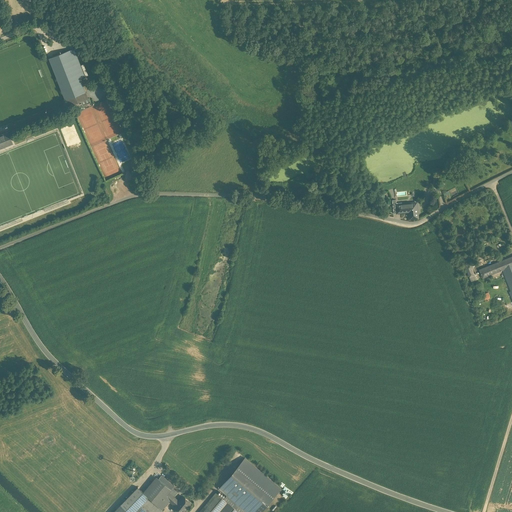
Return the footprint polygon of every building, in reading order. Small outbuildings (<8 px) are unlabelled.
[(85,76),(74,48),(69,50),(80,78),(85,76)] [(69,50),(49,58),(65,100),(67,106),(88,98),(86,92),(80,78),(69,50)] [(8,132),(0,135),(0,147),(12,143),(8,132)] [(416,203),(400,204),(401,212),(409,212),(410,219),(418,218),(416,203)] [(462,228),(451,232),(453,237),(464,233),(462,228)] [(511,257),(497,263),(500,270),(511,299),(511,257)] [(497,263),(480,270),(483,277),(500,270),(497,263)] [(471,269),(469,264),(464,266),(471,281),(471,282),(476,280),(471,269)] [(471,281),(464,266),(459,268),(465,283),(471,281)] [(488,293),(477,297),(479,302),(490,298),(488,293)] [(266,495),(235,469),(232,473),(263,499),(266,495)] [(247,491),(237,503),(247,511),(252,511),(263,499),(232,473),(229,476),(247,491)] [(161,493),(154,502),(159,507),(166,498),(165,497),(168,492),(174,486),(169,481),(161,475),(152,486),(161,493)] [(247,491),(229,476),(219,488),(227,495),(237,503),(247,491)] [(138,487),(113,511),(134,511),(148,497),(138,487)] [(182,497),(179,501),(168,492),(165,497),(166,498),(175,505),(174,506),(174,508),(179,511),(182,511),(190,503),(190,502),(188,500),(187,500),(186,499),(185,498),(184,496),(182,497)] [(216,492),(199,511),(219,511),(228,502),(224,498),(216,492)] [(247,511),(237,503),(227,495),(224,498),(239,511),(247,511)] [(163,511),(154,502),(148,497),(134,511),(163,511)] [(239,511),(228,502),(219,511),(239,511)]
